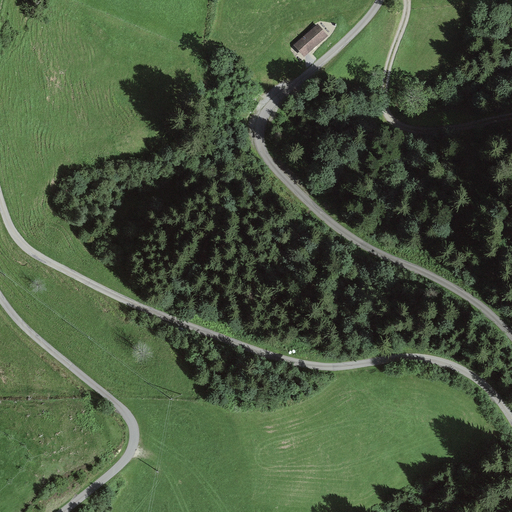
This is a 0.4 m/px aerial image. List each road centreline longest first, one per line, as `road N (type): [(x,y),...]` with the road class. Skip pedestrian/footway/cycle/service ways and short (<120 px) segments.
road 1 (track): [(511,418),(479,380),(442,360),(305,362),(164,315),(27,248),(0,200)]
road 2 (track): [(379,0),(268,110),(258,132),(264,154),(338,224),(442,279),(511,333)]
road 3 (track): [(0,297),(132,426),(124,460),(62,511)]
road 4 (track): [(511,115),(420,131),(390,118),(384,88),(406,0)]
